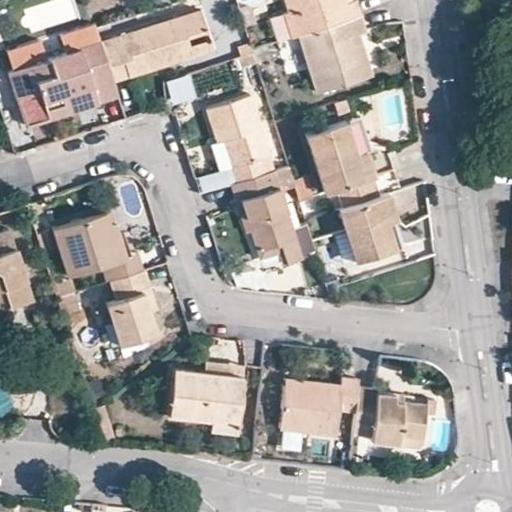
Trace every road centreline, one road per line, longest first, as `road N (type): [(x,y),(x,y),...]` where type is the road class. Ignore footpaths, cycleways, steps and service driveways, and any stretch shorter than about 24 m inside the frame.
road 1 (residential): [(466,330),(240,314),(213,304),(169,187),(145,156),(122,149),(0,182)]
road 2 (residential): [(419,0),(466,330)]
road 3 (residential): [(488,327),(444,0)]
road 4 (residential): [(0,452),(179,466),(250,487)]
road 5 (residential): [(250,487),(430,511)]
road 6 (residential): [(495,486),(506,467),(488,327)]
road 7 (residential): [(466,330),(480,468),(495,486)]
